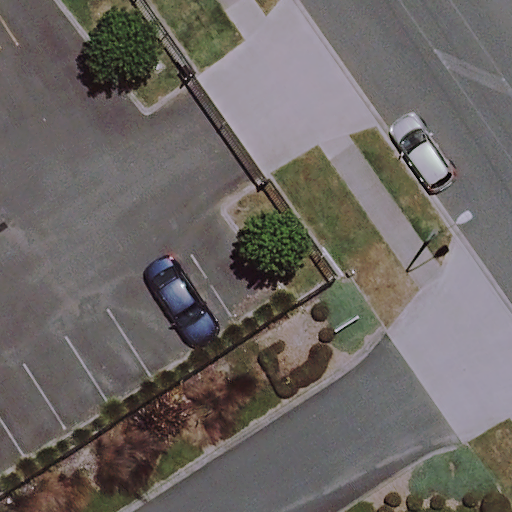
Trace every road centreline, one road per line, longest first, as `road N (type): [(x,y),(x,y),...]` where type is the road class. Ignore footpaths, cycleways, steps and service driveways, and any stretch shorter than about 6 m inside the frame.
road 1 (unknown): [(282,511),(511,346)]
road 2 (unclassified): [(387,0),(511,183)]
